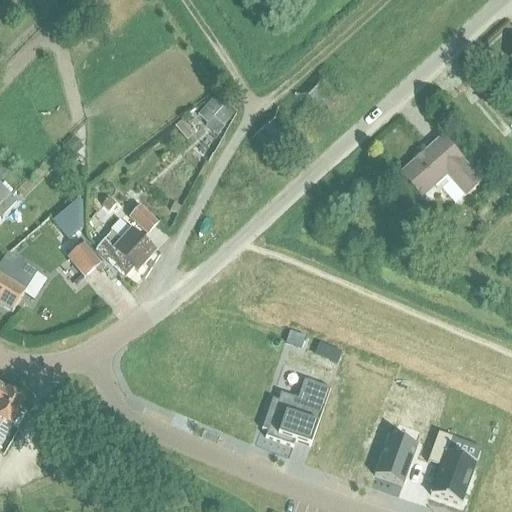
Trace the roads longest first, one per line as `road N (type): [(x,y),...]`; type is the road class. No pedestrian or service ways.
road 1 (residential): [(159,306),(502,0)]
road 2 (residential): [(361,511),(133,425),(114,410),(94,348)]
road 3 (unclassified): [(159,306),(187,229),(257,109)]
road 4 (track): [(257,109),(379,0)]
road 5 (track): [(257,109),(182,0)]
